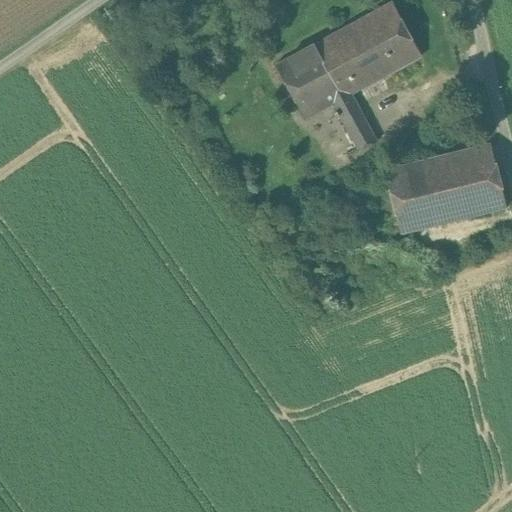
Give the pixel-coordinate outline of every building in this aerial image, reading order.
[(389,0),(333,31),(363,83),(418,52),(389,0)] [(333,31),(278,63),(307,115),(331,101),(348,91),(349,91),(363,83),(333,31)] [(376,137),(349,91),(348,91),(331,101),(357,147),(376,137)] [(486,142),(382,168),(391,200),(398,230),(502,204),(486,142)] [(391,200),(379,203),(386,233),(398,230),(391,200)]
